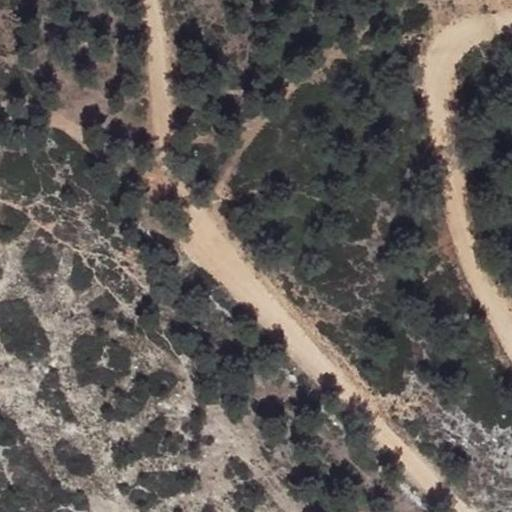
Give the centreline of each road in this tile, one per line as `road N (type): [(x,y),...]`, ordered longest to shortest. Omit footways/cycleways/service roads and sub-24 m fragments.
road 1 (track): [(456,511),(171,186),(151,0)]
road 2 (track): [(511,26),(454,39),(439,94),(475,271),(511,336)]
